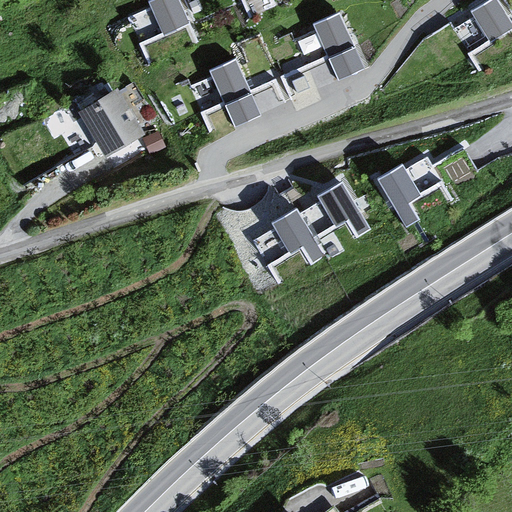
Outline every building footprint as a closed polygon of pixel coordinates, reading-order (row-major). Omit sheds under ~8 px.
[(177,0),(155,0),(149,3),(165,37),(189,25),(177,0)] [(511,27),(495,0),(492,0),(472,12),(476,19),(457,30),(471,53),(511,28),(511,27)] [(339,13),(314,25),(330,58),(354,47),(339,13)] [(355,49),(330,60),(340,82),(365,71),(355,49)] [(236,61),(211,72),(225,104),(251,93),(236,61)] [(147,134),(119,87),(79,110),(107,158),(147,134)] [(252,95),(227,107),(237,128),(262,117),(252,95)] [(454,175),(476,165),(467,144),(445,153),(454,175)] [(402,165),(378,179),(407,228),(419,221),(409,204),(421,197),(402,165)] [(342,183),(320,195),(338,226),(349,219),(359,235),(370,229),(342,183)] [(298,209),(274,223),(291,253),(303,246),(314,265),(326,258),(298,209)]
